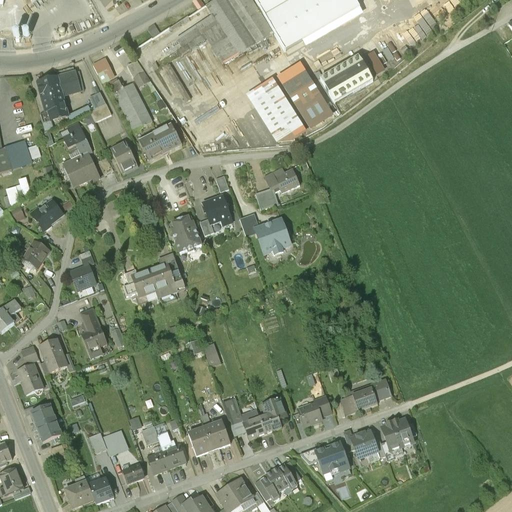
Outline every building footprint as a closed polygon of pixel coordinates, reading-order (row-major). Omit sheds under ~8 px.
[(99,0),(107,11),(122,0),(99,0)] [(237,62),(274,40),(249,0),(222,0),(224,2),(207,12),(213,21),(175,45),(180,52),(177,54),(183,63),(206,49),(219,70),(236,60),(237,62)] [(349,0),(249,0),(274,40),(284,57),(302,46),(305,52),(361,19),(349,0)] [(373,54),(364,59),(375,79),(384,75),(373,54)] [(374,85),(359,60),(320,83),(334,107),(374,85)] [(114,77),(105,61),(93,68),(101,84),(114,77)] [(137,62),(127,68),(139,89),(149,83),(137,62)] [(332,120),(299,68),(278,82),(310,134),(332,120)] [(76,75),(37,86),(42,104),(43,104),(46,115),(49,114),(51,122),(68,117),(63,99),(81,94),(76,75)] [(119,85),(111,89),(134,135),(153,126),(133,86),(126,90),(124,86),(120,88),(119,85)] [(303,134),(272,86),(247,101),(278,150),(303,134)] [(95,125),(112,117),(106,107),(90,114),(95,125)] [(46,115),(39,116),(45,135),(53,131),(51,122),(49,114),(46,115)] [(172,127),(140,144),(151,166),(183,149),(172,127)] [(82,133),(64,142),(69,152),(76,148),(81,158),(88,155),(89,158),(93,156),(82,133)] [(126,145),(111,153),(122,175),(138,168),(126,145)] [(37,148),(26,151),(30,163),(41,159),(37,148)] [(0,153),(0,150),(0,177),(2,176),(3,179),(9,177),(8,174),(12,173),(4,152),(0,153)] [(64,170),(74,189),(93,181),(94,183),(100,180),(89,158),(88,155),(81,158),(80,159),(81,162),(64,170)] [(107,160),(99,164),(105,177),(114,173),(107,160)] [(299,190),(291,173),(283,176),(281,173),(266,180),(273,195),(276,201),(299,190)] [(216,184),(221,199),(229,196),(225,182),(216,184)] [(276,201),(273,195),(258,200),(264,214),(279,208),(276,201)] [(232,220),(225,200),(202,207),(208,224),(209,228),(211,227),(232,220)] [(62,220),(50,206),(40,216),(37,213),(30,219),(45,235),(62,220)] [(11,216),(16,224),(25,219),(20,210),(11,216)] [(200,247),(191,220),(170,227),(180,254),(198,248),(200,247)] [(254,233),(259,231),(255,220),(241,225),(247,242),(256,239),(254,233)] [(292,250),(282,223),(259,231),(254,233),(256,239),(264,260),(292,250)] [(209,228),(208,224),(201,226),(206,240),(214,238),(211,227),(209,228)] [(51,255),(35,246),(24,265),(39,274),(51,255)] [(173,278),(169,265),(149,273),(159,301),(184,292),(178,276),(173,278)] [(71,278),(78,295),(98,287),(91,270),(71,278)] [(158,298),(149,273),(129,280),(138,306),(158,298)] [(32,290),(24,292),(28,302),(35,300),(32,290)] [(22,313),(15,305),(0,316),(0,338),(0,339),(15,328),(11,322),(22,313)] [(206,311),(199,308),(196,314),(203,317),(206,311)] [(83,341),(91,363),(104,358),(101,351),(108,348),(101,331),(99,331),(93,315),(84,318),(92,338),(83,341)] [(212,337),(203,340),(207,353),(216,350),(212,337)] [(202,357),(197,343),(187,346),(192,360),(202,357)] [(63,360),(57,344),(40,351),(49,376),(67,369),(63,360)] [(34,351),(22,355),(27,367),(39,363),(34,351)] [(69,357),(63,360),(67,369),(70,377),(72,376),(76,374),(69,357)] [(35,368),(17,375),(18,380),(15,381),(17,387),(21,385),(26,399),(40,394),(44,391),(35,368)] [(372,390),(372,392),(377,404),(390,400),(385,386),(372,390)] [(377,404),(372,392),(353,399),(353,401),(358,415),(359,416),(378,409),(377,404)] [(81,398),(70,402),(72,409),(84,405),(81,398)] [(358,415),(353,401),(342,405),(347,419),(358,415)] [(280,402),(272,405),(279,425),(287,423),(280,402)] [(122,412),(119,404),(112,407),(115,415),(122,412)] [(316,408),(317,409),(322,422),(333,418),(328,404),(316,408)] [(266,439),(281,433),(279,425),(272,405),(262,409),(266,419),(260,422),(266,439)] [(322,422),(317,409),(298,416),(304,432),(323,425),(322,422)] [(57,425),(51,410),(32,417),(38,432),(57,425)] [(236,440),(247,436),(243,427),(238,414),(228,418),(236,440)] [(131,424),(135,435),(143,432),(139,421),(131,424)] [(250,445),(266,439),(260,422),(243,427),(247,436),(250,445)] [(393,425),(403,452),(407,451),(406,449),(411,447),(412,449),(415,447),(412,440),(408,428),(406,422),(399,424),(399,423),(393,425)] [(62,439),(57,425),(38,432),(43,446),(62,439)] [(399,454),(403,452),(393,425),(387,427),(387,429),(381,431),(386,446),(390,457),(394,456),(393,454),(398,452),(399,454)] [(231,449),(223,426),(206,432),(214,455),(231,449)] [(413,426),(408,428),(412,440),(417,438),(413,426)] [(66,431),(70,441),(79,437),(75,427),(66,431)] [(148,447),(160,443),(156,432),(155,430),(147,433),(146,431),(145,431),(145,433),(144,434),(148,447)] [(160,443),(161,445),(170,442),(167,435),(165,435),(164,430),(156,432),(160,443)] [(214,455),(206,432),(189,438),(198,461),(214,455)] [(352,440),(348,442),(352,452),(356,463),(373,457),(365,436),(352,440)] [(100,437),(89,441),(95,457),(107,452),(105,446),(101,437),(100,437)] [(348,442),(352,440),(351,438),(343,440),(348,453),(352,452),(348,442)] [(189,468),(182,449),(174,452),(170,442),(161,445),(162,449),(171,474),(189,468)] [(114,443),(105,446),(107,452),(110,461),(126,455),(123,447),(116,449),(114,443)] [(343,443),(337,445),(341,459),(347,457),(343,443)] [(337,445),(312,454),(315,463),(318,473),(332,468),(334,473),(345,470),(341,459),(337,445)] [(390,457),(386,446),(381,448),(389,466),(393,464),(390,457)] [(14,464),(8,447),(0,450),(0,469),(1,469),(2,471),(9,468),(9,466),(14,464)] [(71,460),(66,447),(51,453),(55,466),(71,460)] [(171,474),(162,449),(154,452),(156,458),(149,461),(156,480),(171,474)] [(315,463),(312,454),(296,459),(303,467),(315,463)] [(290,469),(285,472),(295,488),(301,485),(290,469)] [(146,482),(142,470),(125,476),(130,489),(146,482)] [(279,473),(272,477),(284,495),(290,492),(292,495),(298,492),(295,488),(285,472),(280,475),(279,473)] [(24,493),(16,473),(0,479),(0,480),(5,493),(0,494),(0,498),(1,502),(13,498),(24,493)] [(284,495),(272,477),(266,481),(267,484),(263,487),(273,502),(276,506),(281,503),(278,499),(284,495)] [(84,511),(94,508),(96,507),(90,491),(87,484),(63,493),(70,511),(84,511)] [(107,485),(90,491),(96,507),(97,510),(114,503),(107,485)] [(250,501),(240,485),(228,492),(240,511),(241,511),(253,505),(250,501)] [(263,487),(257,490),(267,506),(273,502),(263,487)] [(24,493),(13,498),(15,504),(31,498),(28,491),(24,493)] [(240,511),(228,492),(216,500),(224,511),(240,511)] [(257,497),(250,501),(253,505),(256,511),(264,506),(257,497)] [(208,500),(203,503),(208,511),(213,511),(215,511),(208,500)] [(181,511),(185,508),(180,501),(171,507),(174,511),(181,511)] [(208,511),(203,503),(202,502),(194,507),(191,504),(185,508),(181,511),(208,511)]
